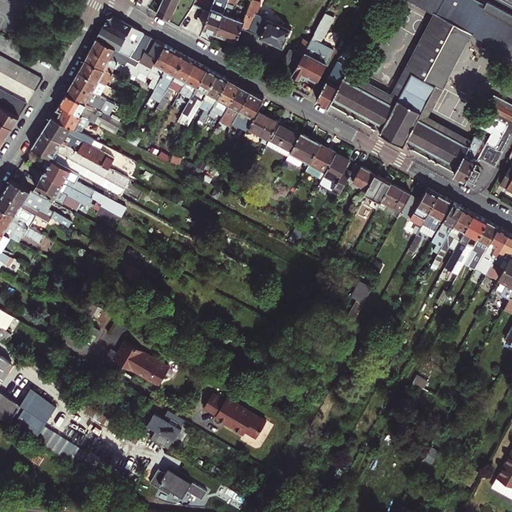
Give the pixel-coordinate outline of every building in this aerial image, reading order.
[(162,0),(157,13),(180,26),(193,6),(195,0),(162,0)] [(217,33),(229,0),(215,0),(204,28),(217,33)] [(237,0),(229,0),(217,33),(238,42),(243,28),(246,20),(231,15),(237,0)] [(263,2),(260,1),(258,0),(253,0),(246,20),(243,28),(261,36),(261,37),(284,48),(293,28),(259,13),(263,2)] [(414,0),(438,13),(474,32),(511,52),(511,27),(506,24),(511,15),(484,0),(480,0),(480,2),(476,0),(414,0)] [(318,81),(325,67),(332,54),(320,48),(322,45),(318,43),(326,28),(328,29),(335,17),(327,13),(311,42),(303,57),(297,69),(294,74),(302,79),(305,74),(318,81)] [(394,96),(349,72),(345,78),(334,99),(383,125),(380,131),(405,145),(408,138),(459,166),(469,149),(471,145),(474,140),(429,115),(474,32),(438,13),(394,96)] [(98,37),(116,47),(132,55),(143,36),(144,33),(112,15),(109,17),(98,37)] [(376,29),(372,27),(366,39),(374,42),(383,27),(378,24),(376,29)] [(132,55),(116,47),(110,59),(126,68),(126,69),(136,74),(139,70),(149,75),(165,44),(152,37),(145,51),(142,50),(148,39),(143,36),(132,55)] [(91,49),(110,59),(116,47),(98,37),(91,49)] [(303,57),(311,42),(307,40),(299,54),(303,57)] [(147,86),(154,90),(176,50),(165,44),(149,75),(148,76),(152,78),(147,86)] [(91,49),(86,58),(121,77),(126,69),(126,68),(110,59),(91,49)] [(176,50),(154,90),(150,97),(161,103),(165,97),(187,56),(176,50)] [(297,69),(303,57),(299,54),(291,50),(284,62),(297,69)] [(0,69),(34,89),(41,77),(0,54),(0,69)] [(187,56),(165,97),(168,99),(174,89),(181,92),(197,62),(187,56)] [(86,58),(79,70),(108,85),(110,81),(137,96),(142,88),(121,77),(86,58)] [(197,62),(181,92),(177,99),(182,101),(186,94),(191,97),(208,67),(197,62)] [(334,82),(329,80),(319,100),(331,106),(334,99),(345,78),(349,72),(351,67),(344,63),(334,82)] [(208,67),(191,97),(183,112),(188,115),(195,103),(201,106),(219,73),(208,67)] [(79,70),(73,81),(110,101),(112,97),(104,92),(108,85),(79,70)] [(202,126),(209,114),(228,78),(219,73),(201,106),(205,108),(197,123),(202,126)] [(228,78),(209,114),(216,118),(218,114),(224,117),(241,85),(228,78)] [(110,101),(73,81),(66,91),(100,110),(103,105),(111,110),(114,104),(110,101)] [(241,85),(224,117),(222,120),(218,127),(229,133),(232,127),(251,91),(241,85)] [(0,105),(18,116),(26,104),(0,89),(0,105)] [(66,91),(59,103),(90,120),(116,134),(123,122),(100,110),(66,91)] [(245,122),(249,125),(257,110),(264,98),(251,91),(232,127),(240,131),(245,122)] [(484,125),(495,131),(503,116),(511,99),(501,94),(498,98),(495,97),(491,105),(494,107),(484,125)] [(498,165),(511,138),(511,99),(503,116),(495,131),(482,157),(498,165)] [(60,111),(56,118),(80,130),(86,121),(89,122),(90,120),(59,103),(56,109),(60,111)] [(0,119),(12,126),(18,116),(0,105),(0,119)] [(249,125),(248,127),(270,139),(279,122),(257,110),(249,125)] [(52,115),(43,130),(110,167),(115,157),(78,136),(80,130),(56,118),(52,115)] [(0,133),(5,137),(12,126),(0,119),(0,133)] [(270,139),(267,144),(281,153),(285,147),(292,151),(301,134),(279,122),(270,139)] [(110,167),(43,130),(32,146),(51,157),(80,173),(100,184),(110,167)] [(459,166),(456,173),(469,180),(476,168),(481,158),(475,156),(486,137),(478,133),(474,140),(471,145),(469,149),(459,166)] [(301,134),(292,151),(287,160),(298,166),(300,165),(304,159),(311,163),(321,144),(301,134)] [(321,144),(311,163),(326,171),(336,153),(321,144)] [(326,171),(321,180),(340,192),(347,178),(351,171),(343,167),(348,159),(336,153),(326,171)] [(46,165),(43,171),(61,181),(91,198),(122,215),(126,208),(124,207),(124,205),(76,179),(80,173),(51,157),(50,159),(47,159),(45,160),(44,161),(44,163),(45,165),(46,165)] [(351,171),(347,178),(367,188),(375,174),(356,163),(351,171)] [(511,163),(501,184),(511,190),(511,163)] [(476,168),(469,180),(476,184),(483,172),(476,168)] [(61,181),(43,171),(35,186),(63,202),(64,201),(77,208),(82,201),(87,204),(91,198),(61,181)] [(371,202),(379,207),(392,183),(375,174),(367,188),(365,192),(373,197),(371,202)] [(11,178),(4,190),(50,215),(70,226),(72,221),(50,208),(54,201),(11,178)] [(392,183),(379,207),(398,217),(411,193),(392,183)] [(416,235),(439,194),(427,188),(417,207),(408,223),(411,225),(407,230),(416,235)] [(42,232),(50,215),(4,190),(0,195),(0,204),(13,211),(28,224),(42,232)] [(453,202),(439,194),(416,235),(421,238),(427,227),(432,229),(433,228),(436,230),(453,202)] [(464,208),(453,202),(436,230),(430,241),(438,244),(433,252),(437,254),(464,208)] [(37,241),(42,232),(28,224),(13,211),(0,204),(0,228),(2,230),(19,240),(23,233),(37,241)] [(447,247),(452,250),(473,213),(464,208),(437,254),(430,266),(434,269),(447,247)] [(473,248),(487,221),(473,213),(452,250),(452,251),(455,253),(459,245),(471,251),(471,250),(473,248)] [(499,228),(487,221),(473,248),(471,250),(476,253),(469,265),(476,269),(477,267),(499,228)] [(509,233),(499,228),(477,267),(487,272),(509,233)] [(511,234),(509,233),(487,272),(499,278),(500,277),(511,256),(511,254),(511,234)] [(10,254),(0,248),(0,257),(6,261),(10,254)] [(511,256),(500,277),(507,281),(504,287),(511,291),(511,256)] [(133,279),(139,269),(129,263),(124,274),(133,279)] [(499,296),(504,287),(507,281),(500,277),(499,278),(491,291),(499,296)] [(345,319),(352,323),(363,303),(356,299),(345,319)] [(0,326),(11,333),(20,319),(0,306),(0,326)] [(0,326),(0,340),(5,343),(11,333),(0,326)] [(124,338),(117,349),(124,354),(119,361),(157,384),(168,367),(167,364),(151,354),(150,355),(143,350),(142,349),(124,338)] [(124,354),(117,349),(112,357),(119,361),(124,354)] [(13,358),(1,350),(0,351),(0,414),(8,420),(22,396),(2,383),(0,382),(0,379),(7,368),(11,367),(13,363),(12,360),(13,358)] [(11,367),(7,368),(0,379),(0,382),(2,383),(11,367)] [(80,461),(88,449),(43,421),(55,402),(28,386),(22,396),(8,420),(29,430),(80,461)] [(223,399),(211,392),(202,406),(215,414),(213,416),(231,426),(231,428),(241,434),(243,431),(252,436),(255,436),(265,420),(225,396),(223,399)] [(184,418),(166,408),(161,416),(151,410),(143,423),(153,429),(149,437),(166,447),(170,440),(172,441),(181,428),(179,427),(184,418)] [(511,447),(495,478),(511,487),(511,447)] [(205,490),(166,466),(163,472),(156,468),(147,481),(168,494),(170,489),(181,496),(185,489),(200,498),(205,490)] [(511,487),(495,478),(490,487),(511,498),(511,487)]
